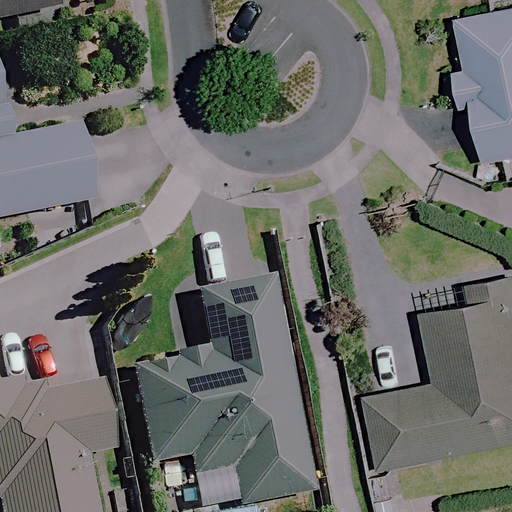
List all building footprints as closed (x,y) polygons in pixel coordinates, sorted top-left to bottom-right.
[(0,0),(0,20),(48,12),(45,0),(0,0)] [(459,111),(472,108),(483,162),(511,156),(511,9),(453,22),(464,70),(451,73),(459,111)] [(9,142),(0,92),(0,221),(82,206),(68,130),(9,142)] [(179,458),(183,482),(219,475),(226,510),(305,495),(264,280),(189,294),(201,354),(125,369),(143,465),(179,458)] [(511,443),(511,285),(419,303),(435,383),(365,396),(379,469),(511,443)] [(36,392),(31,371),(0,376),(0,511),(93,511),(83,457),(111,452),(98,380),(36,392)]
